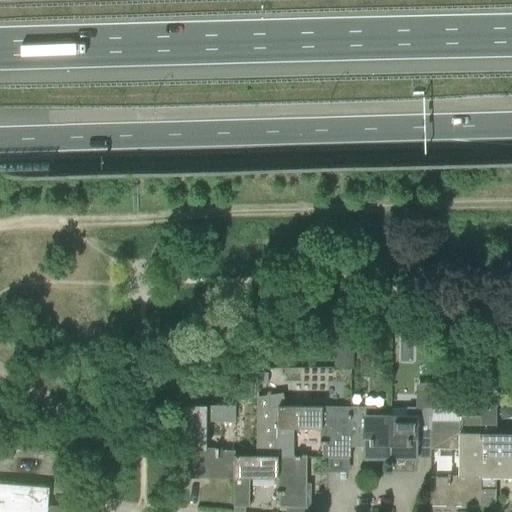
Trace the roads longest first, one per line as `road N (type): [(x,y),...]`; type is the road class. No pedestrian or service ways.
road 1 (track): [(511,204),(135,215),(0,228)]
road 2 (trunk): [(0,140),(511,127)]
road 3 (motorway): [(0,48),(511,38)]
